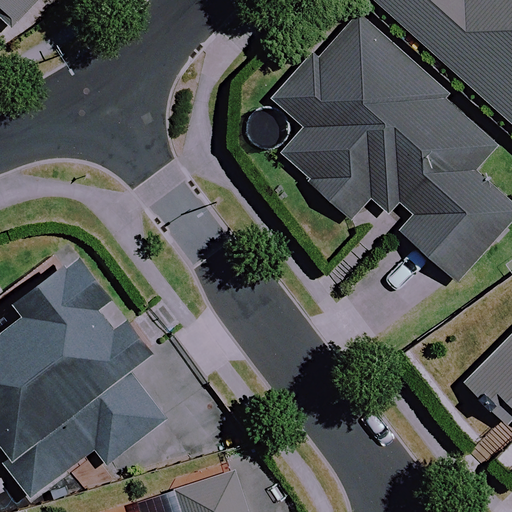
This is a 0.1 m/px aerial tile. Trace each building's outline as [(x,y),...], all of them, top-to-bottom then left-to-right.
[(0,0),(0,19),(12,32),(43,0),(0,0)] [(511,0),(373,0),(511,126),(511,0)] [(352,221),(370,202),(393,224),(406,210),(414,218),(400,233),(453,284),(511,223),(511,210),(474,173),(495,151),(359,19),(276,104),(306,134),(285,156),(352,221)] [(150,361),(80,261),(20,303),(30,317),(1,337),(0,334),(0,450),(32,497),(98,452),(107,465),(165,426),(129,375),(150,361)] [(511,338),(463,385),(510,433),(511,430),(511,338)] [(244,511),(233,476),(178,493),(183,511),(244,511)]
